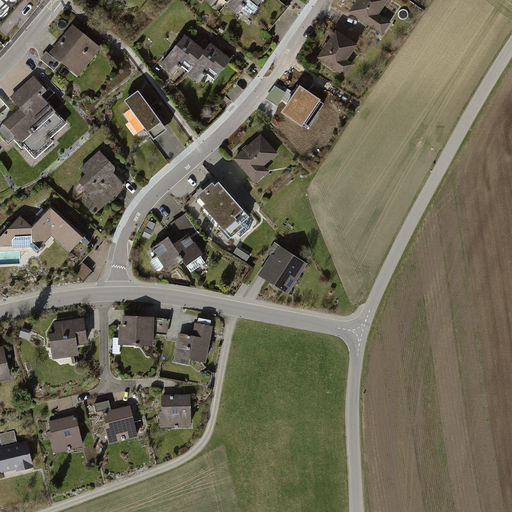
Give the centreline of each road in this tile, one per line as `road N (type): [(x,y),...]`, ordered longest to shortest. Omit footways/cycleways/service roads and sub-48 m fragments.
road 1 (residential): [(324,0),(228,126),(143,206),(127,234),(117,294)]
road 2 (tertiary): [(361,332),(406,229),(511,45)]
road 3 (track): [(46,511),(198,447),(211,423),(233,308)]
road 4 (residential): [(117,294),(361,332)]
road 5 (tertiary): [(357,511),(353,397),(361,332)]
